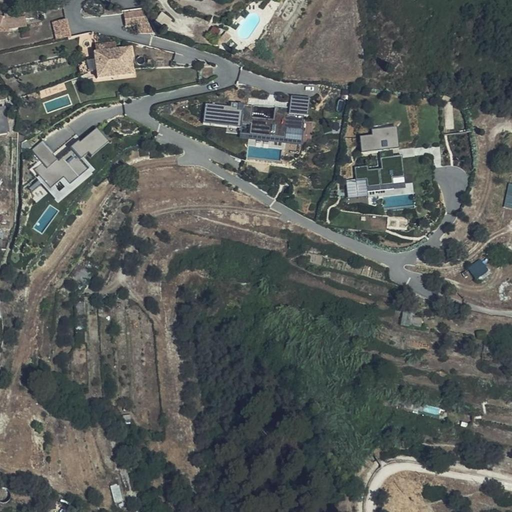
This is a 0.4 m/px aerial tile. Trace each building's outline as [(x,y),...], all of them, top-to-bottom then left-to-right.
[(144,10),(125,12),(126,26),(138,25),(139,33),(154,31),(144,10)] [(25,27),(25,20),(37,18),(37,13),(36,12),(16,14),(4,16),(2,17),(0,16),(0,27),(4,29),(25,27)] [(162,12),(155,22),(166,29),(173,19),(162,12)] [(53,21),(56,39),(71,36),(67,19),(53,21)] [(133,74),(130,52),(129,47),(94,52),(97,79),(133,74)] [(88,72),(80,75),(82,81),(85,79),(90,77),(88,72)] [(253,116),(254,105),(232,102),(232,107),(207,104),(204,123),(242,128),(241,133),(303,140),(306,115),(309,115),(311,98),(293,96),(291,108),(275,106),(273,119),(253,116)] [(0,107),(0,134),(9,133),(6,106),(0,107)] [(33,169),(58,201),(97,170),(88,158),(109,141),(98,127),(58,158),(44,140),(32,148),(42,161),(33,169)] [(363,140),(365,167),(375,166),(376,174),(377,184),(406,182),(405,171),(392,172),(390,138),(363,140)] [(367,179),(347,181),(348,198),(368,197),(367,179)] [(511,223),(511,211),(503,210),(503,222),(511,223)] [(403,315),(402,323),(421,327),(423,318),(403,315)] [(70,511),(72,508),(45,497),(46,511),(70,511)]
